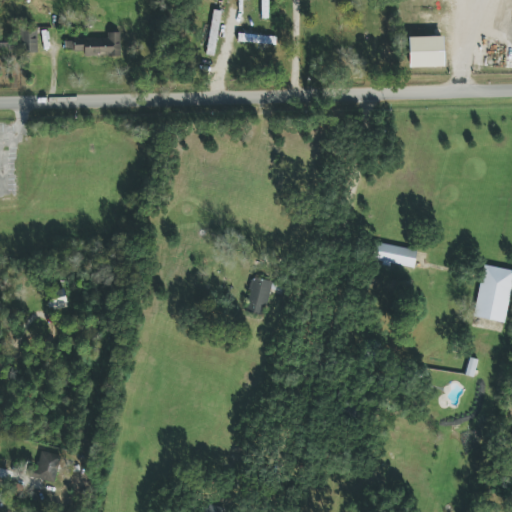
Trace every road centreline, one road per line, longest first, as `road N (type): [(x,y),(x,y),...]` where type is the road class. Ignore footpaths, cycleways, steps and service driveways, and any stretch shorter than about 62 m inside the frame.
road 1 (tertiary): [(511,90),(0,102)]
road 2 (residential): [(379,94),(273,511)]
